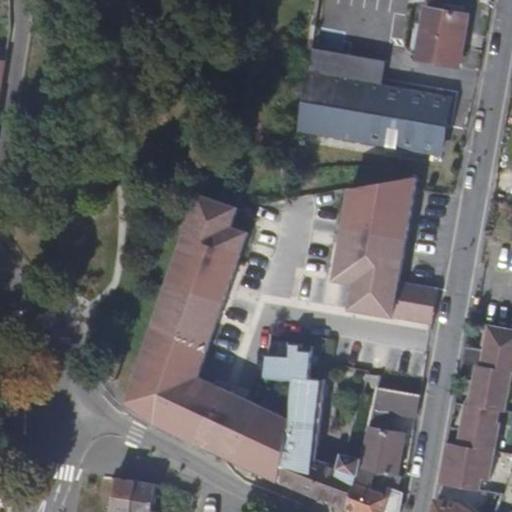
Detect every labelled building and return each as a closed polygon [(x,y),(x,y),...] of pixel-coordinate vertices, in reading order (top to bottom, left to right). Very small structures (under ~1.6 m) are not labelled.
[(469,18),(430,10),(420,61),(459,68),(469,18)] [(313,49),(309,73),(383,87),(386,62),(313,49)] [(309,73),(302,133),(442,158),(449,113),(397,103),(400,90),(383,87),(309,73)] [(397,103),(449,113),(451,99),(400,90),(397,103)] [(421,178),(352,191),(345,229),(335,283),(356,286),(352,312),(398,321),(404,284),(421,178)] [(200,197),(129,405),(160,426),(280,481),(292,423),(250,402),(232,394),(198,379),(226,298),(250,231),(235,226),(240,209),(200,197)] [(440,289),(404,284),(398,321),(433,327),(440,289)] [(464,364),(511,372),(511,330),(491,325),(487,351),(467,348),(464,364)] [(292,430),(280,481),(346,511),(348,511),(360,463),(360,459),(343,456),(340,469),(317,460),(324,380),(310,378),(314,350),(304,349),(304,343),(296,342),(294,356),(293,383),(292,423),(292,430)] [(267,354),(267,381),(293,383),(294,356),(267,354)] [(472,408),(506,413),(509,414),(511,397),(511,372),(464,364),(461,381),(476,383),(472,408)] [(407,383),(422,384),(423,366),(408,365),(407,383)] [(468,408),(505,416),(506,413),(472,408),(468,407),(468,408)] [(453,446),(498,455),(505,416),(468,408),(464,431),(452,429),(450,444),(453,446)] [(372,412),(369,427),(392,432),(394,417),(372,412)] [(360,459),(360,463),(371,466),(370,473),(401,478),(408,435),(392,432),(369,427),(360,459)] [(444,476),(443,483),(483,492),(485,483),(493,483),(498,455),(453,446),(448,476),(444,476)] [(360,463),(348,511),(403,511),(407,495),(372,486),(369,483),(370,473),(371,466),(360,463)] [(132,511),(138,484),(116,481),(111,511),(132,511)] [(153,511),(158,487),(138,484),(132,511),(153,511)] [(479,506),(494,511),(496,511),(501,500),(483,494),(479,506)] [(469,511),(462,507),(440,501),(437,511),(469,511)]
